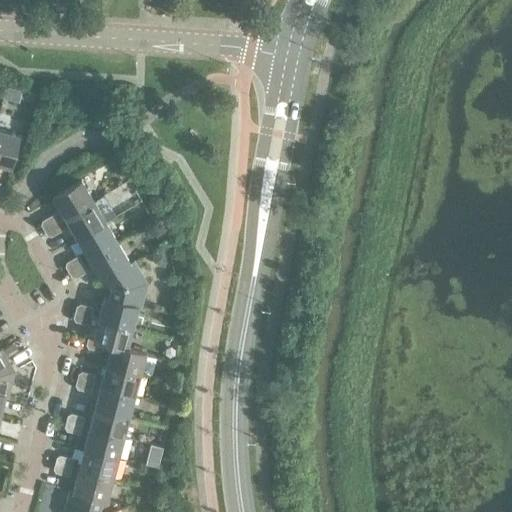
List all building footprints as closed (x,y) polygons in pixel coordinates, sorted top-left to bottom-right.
[(18,134),(0,128),(0,163),(10,166),(18,134)] [(64,217),(93,200),(80,178),(52,195),(63,214),(64,217)] [(101,213),(93,200),(64,217),(57,221),(43,229),(46,234),(51,235),(69,224),(78,240),(106,223),(109,221),(103,211),(101,213)] [(43,229),(57,221),(53,213),(41,220),(40,224),(43,229)] [(119,244),(106,223),(78,240),(90,261),(119,244)] [(130,263),(129,262),(119,244),(90,261),(101,279),(105,277),(130,263)] [(64,264),(67,270),(82,262),(77,254),(65,261),(64,264)] [(133,260),(129,262),(130,263),(105,277),(110,287),(108,297),(136,304),(136,306),(139,306),(146,282),(133,260)] [(74,276),(86,269),(82,262),(67,270),(70,275),(74,276)] [(131,326),(136,306),(136,304),(108,297),(103,295),(97,317),(131,326)] [(74,311),(90,316),(93,306),(79,303),(76,305),(74,311)] [(91,339),(102,342),(110,344),(110,342),(126,346),(131,326),(97,317),(90,316),(74,311),(73,317),(74,321),(95,326),(91,339)] [(100,350),(102,342),(91,339),(86,338),(85,343),(87,347),(100,350)] [(104,364),(138,372),(144,350),(126,346),(110,342),(110,344),(104,364)] [(0,391),(4,393),(7,394),(13,369),(1,347),(0,347),(0,391)] [(133,392),(138,372),(104,364),(99,384),(133,392)] [(78,372),(76,378),(92,382),(94,373),(81,370),(78,372)] [(90,391),(92,382),(76,378),(75,384),(77,388),(90,391)] [(127,412),(133,392),(99,384),(94,404),(127,412)] [(122,433),(127,412),(94,404),(89,424),(122,433)] [(66,414),(65,419),(82,424),(84,416),(70,412),(66,414)] [(80,433),(82,424),(65,419),(63,425),(65,429),(80,433)] [(89,424),(83,446),(117,455),(122,433),(89,424)] [(111,476),(117,455),(83,446),(78,467),(111,476)] [(55,456),(54,462),(70,466),(73,458),(59,454),(55,456)] [(68,474),(70,466),(54,462),(53,467),(55,471),(68,474)] [(78,467),(72,489),(72,490),(100,498),(105,499),(111,476),(78,467)] [(100,511),(98,507),(100,498),(72,490),(72,489),(69,488),(62,511),(100,511)]
